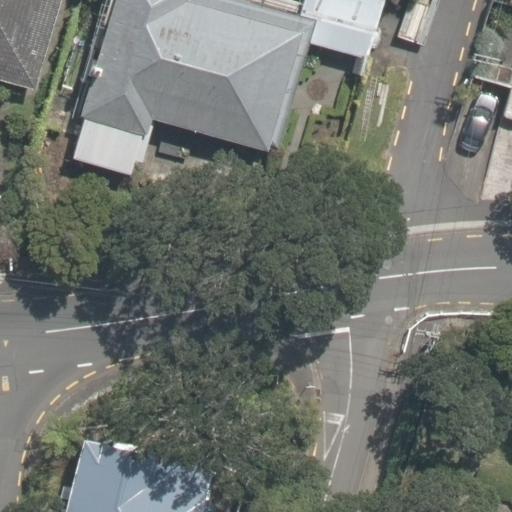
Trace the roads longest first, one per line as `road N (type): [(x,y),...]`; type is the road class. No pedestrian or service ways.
road 1 (residential): [(387,272),(2,330)]
road 2 (residential): [(387,272),(455,0)]
road 3 (residential): [(331,511),(360,416),(387,272)]
road 4 (residential): [(511,267),(387,272)]
